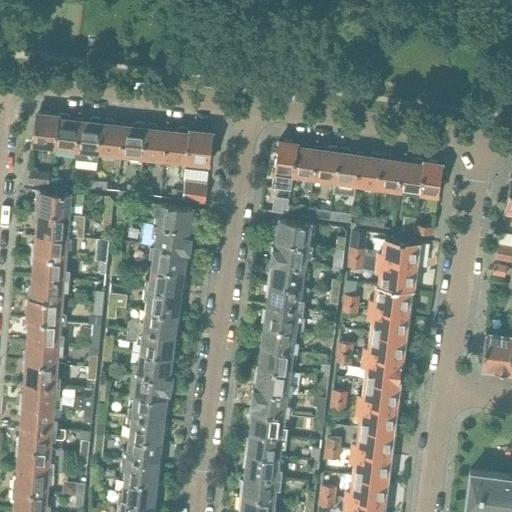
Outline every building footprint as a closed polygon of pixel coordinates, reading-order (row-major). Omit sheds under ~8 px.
[(54,146),(58,113),(41,111),(35,116),(32,143),(54,146)] [(77,148),(80,118),(70,117),(68,114),(58,113),(54,146),(77,148)] [(76,156),(84,157),(86,160),(97,161),(99,151),(102,118),(93,117),(89,120),(80,118),(77,148),(76,156)] [(99,151),(120,153),(124,123),(114,122),(112,119),(102,118),(99,151)] [(120,153),(142,156),(146,123),(136,122),(133,124),(124,123),(120,153)] [(142,156),(164,158),(168,128),(158,127),(156,124),(146,123),(142,156)] [(187,161),(190,128),(180,127),(177,129),(168,128),(164,158),(187,161)] [(212,136),(207,130),(190,128),(187,161),(209,163),(212,136)] [(292,173),(296,141),(280,139),(278,140),(271,187),(290,189),(292,173)] [(297,141),(292,173),(305,175),(303,187),(311,188),(313,176),(317,147),(308,146),(305,142),(297,141)] [(334,179),(339,147),(330,146),(327,148),(317,147),(313,176),(334,179)] [(334,179),(333,192),(354,195),(356,182),(360,153),(350,152),(348,148),(339,147),(334,179)] [(377,185),(382,153),(373,152),(369,154),(360,153),(356,182),(377,185)] [(377,185),(398,189),(402,159),(393,158),(390,154),(382,153),(377,185)] [(419,192),(424,159),(415,158),(412,160),(402,159),(398,189),(419,192)] [(426,208),(435,210),(442,163),(441,162),(424,159),(419,192),(428,193),(426,208)] [(50,170),(29,169),(28,181),(49,183),(50,170)] [(511,173),(511,174),(510,175),(505,205),(511,206),(511,245),(498,243),(495,258),(511,261),(511,173)] [(50,184),(62,185),(63,177),(51,176),(50,184)] [(83,186),(95,187),(95,179),(83,178),(83,186)] [(95,187),(106,188),(107,180),(95,179),(95,187)] [(205,202),(207,184),(185,181),(183,191),(182,199),(205,202)] [(138,192),(139,184),(128,183),(127,191),(138,192)] [(138,192),(150,194),(151,186),(139,184),(138,192)] [(35,202),(35,211),(37,211),(85,215),(85,214),(69,213),(70,203),(74,203),(83,204),(84,193),(80,192),(75,192),(39,189),(38,199),(35,202)] [(182,199),(183,191),(171,189),(170,197),(182,199)] [(105,194),(103,216),(111,217),(113,199),(109,195),(105,194)] [(119,200),(117,218),(125,219),(127,197),(123,196),(119,200)] [(157,201),(154,222),(158,223),(189,228),(192,228),(194,215),(191,215),(192,206),(157,201)] [(286,212),(298,214),(299,206),(288,204),(286,212)] [(330,210),(309,207),(308,215),(329,218),(330,210)] [(350,221),(351,213),(330,210),(329,218),(350,221)] [(72,235),(83,236),(85,215),(37,211),(35,211),(34,220),(36,223),(36,232),(72,235)] [(371,225),(372,217),(360,215),(359,223),(371,225)] [(403,221),(402,229),(414,231),(415,223),(416,216),(404,215),(403,221)] [(111,217),(103,216),(102,228),(110,229),(111,217)] [(275,226),(273,238),(276,239),(312,244),(312,243),(308,243),(309,233),(313,233),(315,222),(279,217),(278,226),(275,226)] [(371,225),(383,226),(384,218),(372,217),(371,225)] [(117,218),(116,230),(124,231),(125,219),(117,218)] [(147,222),(144,243),(151,244),(186,249),(189,249),(191,235),(188,235),(189,228),(158,223),(154,222),(147,222)] [(432,233),(433,225),(415,223),(414,231),(432,233)] [(352,227),(350,245),(364,247),(366,229),(352,227)] [(76,246),(71,246),(72,235),(36,232),(35,242),(32,244),(31,253),(34,254),(66,256),(75,257),(76,246)] [(337,235),(336,247),(344,248),(345,236),(337,235)] [(378,249),(377,259),(415,264),(419,239),(385,235),(383,249),(378,249)] [(95,258),(99,259),(107,259),(109,238),(96,237),(95,258)] [(272,246),(270,260),(309,265),(305,264),(306,254),(310,254),(312,244),(276,239),(275,246),(272,246)] [(151,244),(149,255),(153,255),(151,265),(186,270),(188,256),(185,255),(186,249),(151,244)] [(349,255),(363,257),(364,247),(350,245),(349,255)] [(334,262),(334,263),(342,264),(342,260),(344,248),(336,247),(335,251),(334,262)] [(114,249),(113,261),(121,262),(122,250),(114,249)] [(31,253),(30,263),(33,266),(32,275),(68,278),(69,267),(65,267),(66,256),(34,254),(31,253)] [(362,267),(363,257),(349,255),(348,265),(362,267)] [(107,259),(99,259),(98,271),(106,271),(107,259)] [(412,287),(415,264),(377,259),(375,269),(380,269),(379,283),(412,287)] [(269,267),(267,281),(270,282),(302,286),(303,275),(307,275),(309,265),(270,260),(270,261),(273,261),(272,267),(269,267)] [(113,261),(111,273),(119,274),(121,262),(113,261)] [(506,265),(494,263),(492,272),(504,275),(506,265)] [(146,277),(144,286),(180,291),(181,286),(181,284),(184,284),(186,270),(151,265),(150,277),(146,277)] [(32,284),(28,287),(28,296),(62,299),(63,288),(67,288),(68,278),(32,275),(32,284)] [(332,278),(331,290),(339,291),(340,279),(332,278)] [(267,281),(265,295),(268,296),(267,303),(303,308),(304,297),(308,298),(309,287),(302,286),(270,282),(267,281)] [(412,287),(379,283),(376,282),(375,297),(370,297),(368,306),(407,311),(410,288),(412,288),(412,287)] [(144,286),(143,297),(147,298),(145,308),(180,313),(182,298),(179,298),(180,291),(144,286)] [(96,289),(95,301),(103,302),(104,290),(96,289)] [(331,290),(329,302),(337,303),(339,291),(331,290)] [(110,292),(108,304),(116,305),(125,306),(127,294),(110,292)] [(343,303),(357,305),(358,294),(345,293),(343,303)] [(62,299),(28,296),(26,317),(65,320),(66,310),(62,310),(62,299)] [(95,301),(93,316),(101,317),(103,302),(95,301)] [(263,309),(261,324),(264,324),(296,328),(303,329),(305,317),(302,316),(303,308),(267,303),(266,310),(263,309)] [(356,314),(357,305),(343,303),(342,313),(356,314)] [(108,304),(107,316),(115,317),(116,305),(108,304)] [(404,335),(407,311),(368,306),(367,316),(372,317),(370,331),(404,335)] [(129,321),(128,328),(139,329),(174,333),(175,326),(178,326),(180,313),(145,308),(144,320),(133,318),(129,321)] [(26,317),(25,326),(28,329),(27,339),(63,342),(64,331),(60,331),(61,321),(65,321),(65,320),(26,317)] [(327,320),(326,332),(334,333),(335,321),(327,320)] [(101,323),(93,322),(91,335),(99,335),(101,323)] [(261,324),(259,338),(262,338),(261,345),(297,350),(298,340),(294,339),(296,328),(264,324),(261,324)] [(128,328),(126,338),(141,340),(140,351),(174,355),(176,340),(173,340),(174,333),(139,329),(128,328)] [(511,345),(511,333),(485,330),(481,365),(509,369),(511,345)] [(364,344),(362,354),(401,359),(404,335),(370,331),(369,345),(364,344)] [(326,332),(324,344),(332,345),(334,333),(326,332)] [(105,335),(104,347),(112,348),(113,336),(105,335)] [(27,339),(26,348),(23,350),(23,360),(25,360),(57,363),(58,352),(62,352),(63,342),(27,339)] [(338,351),(351,353),(353,342),(339,340),(338,351)] [(257,352),(255,366),(258,366),(290,371),(292,360),(295,360),(297,350),(261,345),(260,352),(257,352)] [(104,347),(103,359),(111,360),(112,348),(104,347)] [(133,372),(169,377),(171,378),(171,376),(169,375),(170,369),(172,369),(174,355),(140,351),(138,362),(134,362),(133,372)] [(350,362),(351,353),(338,351),(336,360),(350,362)] [(90,353),(88,365),(96,366),(98,354),(90,353)] [(398,383),(401,359),(362,354),(361,364),(366,365),(364,378),(398,383)] [(23,360),(22,368),(25,372),(24,382),(60,384),(60,374),(56,374),(57,363),(25,360),(23,360)] [(322,363),(321,374),(329,375),(330,363),(322,363)] [(96,366),(88,365),(87,377),(95,378),(96,366)] [(253,387),(287,392),(297,393),(300,372),(290,371),(258,366),(255,366),(254,380),(256,381),(255,387),(253,387)] [(130,393),(130,394),(134,394),(169,399),(169,398),(166,397),(167,390),(170,390),(171,378),(169,377),(133,372),(130,393)] [(321,374),(319,386),(327,387),(329,375),(321,374)] [(101,378),(100,390),(108,391),(109,379),(101,378)] [(358,392),(356,402),(395,407),(398,383),(364,378),(363,392),(358,392)] [(24,382),(23,390),(20,393),(19,403),(22,403),(54,405),(55,395),(59,395),(60,384),(24,382)] [(253,387),(251,402),(254,402),(253,409),(285,413),(289,413),(290,403),(286,403),(286,402),(287,392),(253,387)] [(332,399),(346,400),(347,390),(333,388),(332,399)] [(100,390),(99,402),(107,403),(108,391),(100,390)] [(129,404),(127,414),(163,419),(164,410),(167,410),(169,399),(134,394),(130,394),(129,404)] [(75,407),(84,408),(92,408),(93,397),(76,395),(75,407)] [(313,395),(312,405),(317,405),(316,417),(324,418),(326,397),(313,395)] [(345,410),(346,400),(332,399),(331,408),(345,410)] [(392,430),(395,407),(356,402),(355,412),(360,412),(358,426),(392,430)] [(19,403),(18,411),(21,414),(20,424),(56,427),(57,417),(53,416),(54,405),(22,403),(19,403)] [(83,420),(91,420),(92,408),(84,408),(83,420)] [(250,410),(248,423),(251,423),(250,430),(286,434),(287,424),(283,424),(284,414),(288,415),(289,413),(285,413),(253,409),(253,410),(250,410)] [(127,414),(126,425),(130,425),(129,436),(163,440),(165,426),(162,425),(163,419),(127,414)] [(323,418),(316,417),(314,429),(322,430),(323,418)] [(97,421),(96,433),(104,434),(105,422),(97,421)] [(55,438),(55,437),(62,438),(64,436),(65,428),(56,427),(20,424),(20,433),(16,435),(16,445),(19,446),(50,448),(51,437),(55,438)] [(352,439),(351,449),(389,454),(392,430),(358,426),(357,440),(352,439)] [(247,438),(245,451),(248,451),(283,456),(283,455),(279,455),(281,444),(285,445),(286,434),(250,430),(249,438),(247,438)] [(96,433),(95,445),(103,446),(104,434),(96,433)] [(123,447),(122,457),(158,462),(159,454),(161,454),(163,440),(129,436),(127,447),(123,447)] [(326,446),(340,448),(341,438),(327,436),(326,446)] [(80,450),(88,451),(89,439),(81,438),(80,450)] [(16,445),(15,454),(18,457),(17,467),(53,470),(61,470),(63,449),(50,448),(19,446),(16,445)] [(339,458),(340,448),(326,446),(325,456),(339,458)] [(312,447),(310,459),(318,460),(320,448),(312,447)] [(386,478),(389,454),(351,449),(349,459),(354,460),(352,474),(386,478)] [(88,451),(80,450),(79,462),(87,463),(88,451)] [(245,451),(243,466),(246,466),(245,473),(281,477),(281,476),(282,466),(283,456),(248,451),(245,451)] [(122,457),(121,468),(125,468),(124,479),(158,482),(160,468),(157,468),(158,463),(158,462),(122,457)] [(310,459),(309,471),(317,472),(318,460),(310,459)] [(93,464),(92,476),(100,476),(101,465),(93,464)] [(17,467),(16,475),(13,478),(12,488),(15,488),(47,491),(48,480),(52,480),(53,470),(17,467)] [(511,511),(511,474),(470,469),(464,510),(479,511),(478,511),(511,511)] [(242,480),(240,494),(243,495),(274,498),(275,487),(279,488),(281,477),(245,473),(245,481),(242,480)] [(345,497),(358,499),(383,502),(386,478),(352,474),(351,488),(346,487),(345,497)] [(92,476),(91,488),(99,488),(100,476),(92,476)] [(119,488),(117,500),(153,504),(154,497),(157,497),(158,482),(124,479),(123,489),(119,488)] [(77,481),(76,493),(84,494),(85,482),(77,481)] [(320,494),(334,496),(335,485),(322,484),(320,494)] [(12,488),(12,496),(14,500),(14,510),(44,511),(49,511),(50,502),(46,502),(47,491),(15,488),(12,488)] [(307,490),(305,502),(313,502),(315,491),(307,490)] [(84,494),(76,493),(75,505),(83,506),(84,494)] [(240,494),(238,509),(241,509),(240,511),(285,511),(285,510),(277,509),(273,509),(274,498),(243,495),(240,494)] [(333,505),(334,496),(320,494),(319,504),(333,505)] [(382,511),(383,502),(358,499),(345,497),(343,507),(348,507),(347,511),(382,511)] [(112,509),(111,511),(155,511),(152,511),(153,504),(117,500),(116,509),(112,509)] [(305,502),(304,511),(312,511),(313,502),(305,502)]
